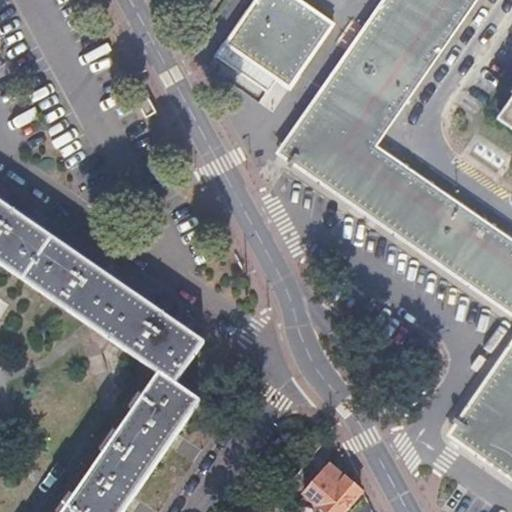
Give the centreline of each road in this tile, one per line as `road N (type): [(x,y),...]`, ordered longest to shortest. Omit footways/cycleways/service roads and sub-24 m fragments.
road 1 (tertiary): [(132,0),(285,285),(310,357)]
road 2 (residential): [(511,206),(415,136),(506,0)]
road 3 (residential): [(187,511),(270,394),(310,357)]
road 4 (tertiary): [(310,357),(359,420),(410,511)]
